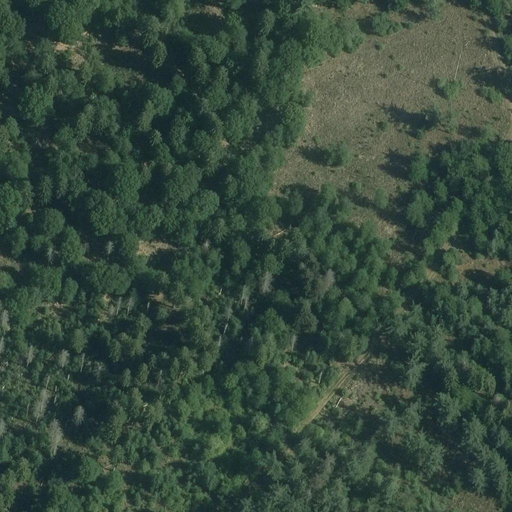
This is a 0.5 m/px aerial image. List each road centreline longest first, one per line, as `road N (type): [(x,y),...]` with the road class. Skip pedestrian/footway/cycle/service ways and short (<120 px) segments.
road 1 (track): [(135,0),(257,191),(361,317),(511,473)]
road 2 (track): [(511,136),(457,239),(404,311),(228,511)]
